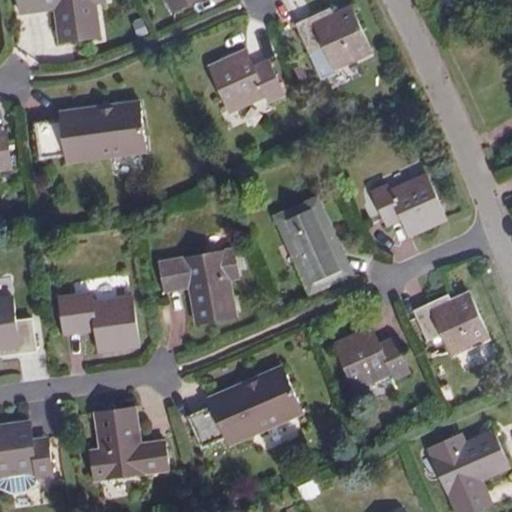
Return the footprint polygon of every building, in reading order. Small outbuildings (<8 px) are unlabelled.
[(20,0),(22,9),(56,4),(61,40),(100,34),(95,0),(20,0)] [(168,0),(173,9),(193,0),(168,0)] [(330,49),(338,65),(338,67),(374,52),(354,5),(316,22),(314,18),(298,25),(313,56),(330,49)] [(321,73),(338,65),(330,49),(313,56),(321,73)] [(246,50),(208,66),(229,113),(267,96),(269,102),(286,95),(271,62),(255,69),(246,50)] [(140,100),(114,104),(114,109),(61,118),(62,121),(37,124),(42,159),(66,156),(67,162),(148,150),(140,100)] [(114,109),(114,104),(61,112),(61,118),(114,109)] [(0,166),(13,165),(9,135),(0,135),(0,166)] [(389,181),(375,187),(388,215),(401,209),(412,232),(450,216),(430,172),(392,189),(389,181)] [(316,200),(280,216),(312,285),(347,270),(316,200)] [(236,244),(162,261),(167,290),(190,285),(197,321),(239,313),(232,276),(241,274),(236,244)] [(448,292),(416,308),(430,338),(444,332),(453,351),(491,334),(471,289),(451,298),(448,292)] [(91,292),(61,297),(66,333),(97,329),(99,349),(140,343),(134,294),(92,301),(91,292)] [(13,296),(0,297),(0,346),(1,346),(2,353),(38,349),(33,314),(16,316),(13,296)] [(374,323),(336,340),(357,386),(394,370),(397,377),(412,370),(397,337),(383,343),(374,323)] [(262,381),(214,401),(216,404),(191,415),(206,447),(230,437),(232,443),(305,410),(284,363),(259,374),(262,381)] [(212,395),(214,401),(262,381),(259,374),(212,395)] [(137,404),(97,410),(102,445),(92,447),(96,477),(171,467),(167,437),(142,440),(137,404)] [(34,418),(0,422),(0,471),(30,467),(31,474),(55,470),(51,442),(37,444),(34,418)] [(458,435),(432,447),(459,511),(473,511),(489,506),(478,481),(511,467),(495,431),(462,445),(458,435)]
